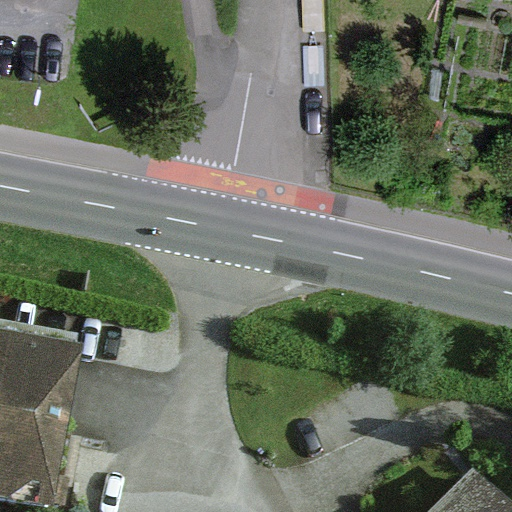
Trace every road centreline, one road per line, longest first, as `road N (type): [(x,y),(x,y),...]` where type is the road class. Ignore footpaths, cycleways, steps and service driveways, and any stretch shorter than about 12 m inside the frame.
road 1 (track): [(252,511),(216,431),(211,399),(210,349),(229,230)]
road 2 (secondary): [(511,295),(229,230)]
road 3 (secondary): [(229,230),(0,187)]
road 4 (residential): [(229,230),(266,0)]
